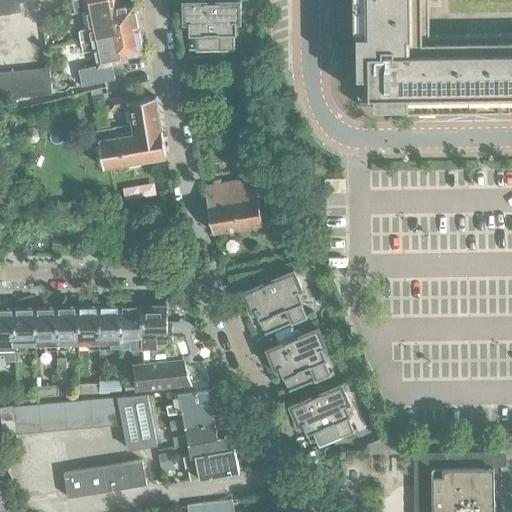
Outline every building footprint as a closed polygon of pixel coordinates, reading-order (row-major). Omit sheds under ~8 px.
[(0,0),(0,14),(10,13),(8,0),(0,0)] [(22,11),(21,3),(20,0),(8,0),(10,13),(22,11)] [(79,30),(81,40),(139,28),(134,4),(115,8),(113,0),(73,0),(76,12),(90,9),(94,26),(79,30)] [(234,0),(216,0),(201,0),(186,1),(186,21),(191,21),(191,33),(192,33),(192,46),(191,46),(191,47),(239,47),(239,45),(236,45),(235,32),(238,32),(238,20),(242,20),(242,0),(234,0)] [(511,0),(357,0),(359,104),(359,105),(511,102),(511,0)] [(139,28),(81,40),(83,50),(93,48),(96,65),(78,69),(81,85),(114,78),(111,63),(126,60),(125,56),(144,52),(139,28)] [(254,46),(253,66),(263,66),(263,46),(254,46)] [(253,65),(230,67),(230,79),(253,77),(253,65)] [(37,68),(39,94),(52,93),(49,67),(37,68)] [(25,70),(27,95),(39,94),(37,68),(25,70)] [(12,71),(15,97),(27,95),(25,70),(12,71)] [(0,72),(3,98),(15,97),(12,71),(0,72)] [(103,92),(91,95),(92,101),(100,105),(106,104),(105,99),(103,92)] [(166,156),(156,96),(129,100),(128,95),(109,98),(111,109),(129,106),(132,124),(96,129),(102,167),(166,156)] [(28,127),(24,132),(26,138),(31,141),(37,140),(40,136),(38,130),(34,126),(28,127)] [(204,184),(214,231),(265,222),(255,175),(204,184)] [(326,178),(326,190),(346,190),(346,178),(326,178)] [(150,220),(149,212),(117,214),(118,223),(150,220)] [(263,282),(243,290),(251,310),(255,308),(260,319),(261,318),(266,331),(265,331),(265,332),(307,315),(307,314),(304,315),(299,303),(302,302),(297,291),(300,289),(292,270),(274,277),(274,278),(263,283),(263,282)] [(120,304),(99,305),(100,348),(121,347),(120,304)] [(131,304),(120,304),(121,347),(142,347),(141,306),(134,306),(131,304)] [(77,305),(56,306),(57,349),(68,349),(68,343),(78,342),(77,305)] [(99,305),(77,305),(78,342),(89,342),(89,348),(100,348),(99,305)] [(144,363),(133,364),(136,388),(162,385),(189,382),(208,380),(209,380),(203,359),(194,360),(191,358),(198,348),(194,345),(189,329),(192,325),(182,318),(179,322),(168,322),(167,305),(141,306),(142,347),(144,363)] [(0,306),(0,353),(4,354),(4,360),(15,359),(15,350),(14,307),(0,306)] [(35,306),(14,307),(15,350),(26,350),(26,344),(36,343),(35,306)] [(56,306),(35,306),(36,343),(46,343),(47,349),(57,349),(56,306)] [(287,339),(267,348),(275,367),(279,365),(284,376),(285,376),(290,388),(289,388),(289,390),(331,372),(330,371),(327,372),(323,360),(325,359),(321,348),(324,347),(316,327),(297,335),(298,336),(287,340),(287,339)] [(67,357),(59,358),(59,369),(67,369),(67,357)] [(37,397),(59,395),(58,384),(41,386),(40,376),(36,376),(37,386),(36,386),(37,397)] [(99,383),(100,392),(100,393),(122,392),(121,379),(99,380),(99,383)] [(181,402),(166,405),(168,414),(183,411),(183,410),(217,405),(216,404),(215,400),(217,397),(215,391),(213,389),(213,387),(209,388),(208,380),(189,382),(191,390),(179,391),(181,402)] [(79,393),(100,392),(99,383),(78,383),(79,393)] [(310,396),(290,404),(298,424),(302,422),(307,433),(308,432),(313,444),(312,445),(312,446),(354,429),(354,428),(351,429),(346,417),(349,416),(344,405),(347,403),(339,384),(321,391),(321,392),(310,396)] [(118,396),(103,397),(106,425),(123,423),(157,418),(153,394),(147,394),(147,392),(122,395),(118,396)] [(103,397),(91,398),(93,426),(106,425),(103,397)] [(91,398),(78,399),(80,427),(93,426),(91,398)] [(78,399),(65,400),(67,428),(80,427),(78,399)] [(65,400),(52,402),(54,429),(67,428),(65,400)] [(52,402),(39,403),(41,431),(54,429),(52,402)] [(39,403),(26,404),(28,432),(41,431),(39,403)] [(26,404),(12,405),(15,433),(16,433),(28,432),(26,404)] [(14,433),(15,433),(12,405),(1,406),(2,418),(3,434),(14,433)] [(184,418),(170,421),(171,430),(186,427),(186,426),(220,420),(219,420),(218,415),(220,413),(218,406),(217,405),(183,410),(183,411),(184,418)] [(157,418),(123,423),(127,447),(155,443),(157,442),(158,442),(162,441),(157,418)] [(187,434),(173,437),(175,446),(189,443),(225,436),(224,435),(225,435),(224,434),(222,435),(222,430),(223,428),(222,421),(220,420),(186,426),(186,427),(187,434)] [(3,434),(0,434),(0,442),(5,460),(19,459),(16,433),(15,433),(14,433),(3,434)] [(366,444),(370,453),(397,453),(390,434),(366,444)] [(225,436),(189,443),(191,455),(227,448),(225,436)] [(191,455),(184,456),(185,466),(197,464),(200,478),(212,476),(239,470),(235,446),(227,448),(191,455)] [(502,486),(501,450),(501,449),(414,450),(414,511),(494,511),(494,486),(502,486)] [(160,462),(172,459),(170,451),(158,454),(160,462)] [(142,459),(64,472),(68,496),(147,483),(142,459)] [(174,469),(172,459),(160,462),(162,471),(174,469)] [(0,511),(11,511),(4,503),(9,500),(0,487),(0,511)] [(233,511),(232,499),(187,505),(188,511),(233,511)]
